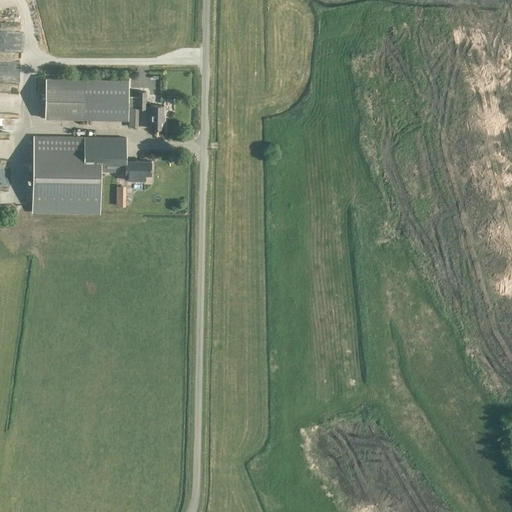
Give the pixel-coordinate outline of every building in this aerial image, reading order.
[(18,10),(30,9),(29,0),(26,0),(17,1),(18,10)] [(42,25),(29,27),(31,37),(43,35),(42,25)] [(31,51),(32,59),(42,57),(41,49),(31,51)] [(45,77),(44,117),(127,118),(128,111),(137,111),(137,107),(145,107),(146,90),(138,90),(138,96),(128,96),(128,78),(45,77)] [(22,87),(0,88),(0,110),(24,109),(22,87)] [(147,114),(150,114),(150,127),(164,127),(164,104),(148,104),(147,114)] [(145,179),(145,172),(150,173),(151,159),(134,159),(134,160),(125,160),(126,136),(34,135),(32,211),(99,212),(100,170),(125,171),(125,167),(134,168),(134,179),(145,179)] [(0,177),(11,178),(12,161),(12,155),(0,154),(0,177)] [(119,181),(119,200),(128,200),(128,181),(119,181)]
